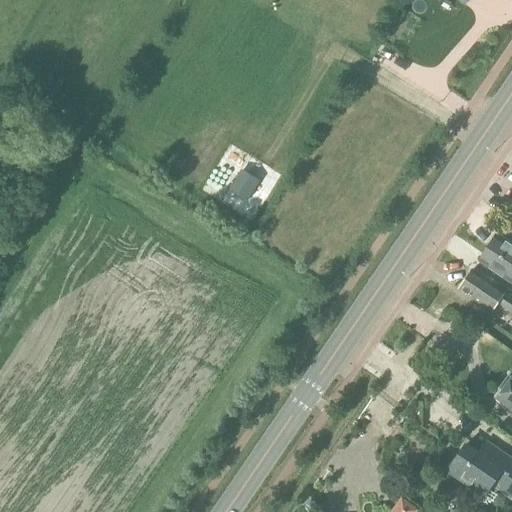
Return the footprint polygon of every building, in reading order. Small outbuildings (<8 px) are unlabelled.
[(235,185),(229,195),(243,204),(250,194),(235,185)] [(511,241),(497,232),(488,245),(511,260),(511,241)] [(511,260),(488,245),(479,259),(511,279),(511,260)] [(511,292),(474,267),(461,287),(494,308),(498,303),(511,312),(511,292)] [(511,377),(496,398),(511,409),(511,377)] [(511,462),(486,444),(478,455),(466,447),(449,471),(483,496),(492,483),(511,497),(511,462)] [(417,511),(419,509),(401,497),(390,511),(417,511)]
